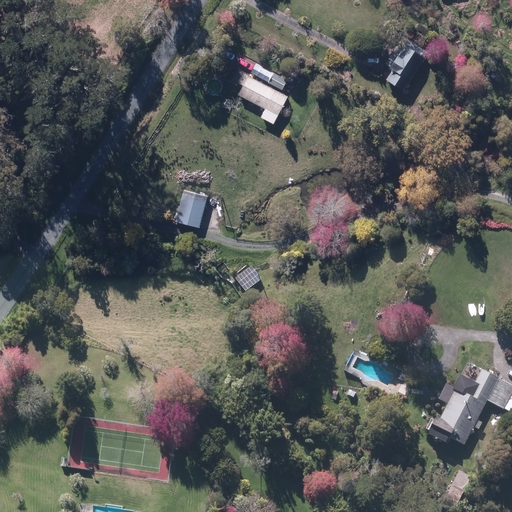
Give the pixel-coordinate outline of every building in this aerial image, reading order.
[(386,80),(403,91),(429,53),(422,49),(424,47),(411,38),(409,42),(403,37),(385,64),(393,70),(386,80)] [(471,74),(478,79),(482,74),(475,68),(471,74)] [(238,95),(278,116),(288,97),(244,74),(239,84),(243,86),(238,95)] [(176,222),(200,228),(208,197),(184,191),(176,222)] [(234,277),(246,292),(261,281),(249,265),(234,277)] [(449,440),(464,447),(487,403),(503,411),(511,394),(511,387),(482,372),(475,385),(460,377),(454,389),(447,385),(439,401),(448,406),(440,420),(437,419),(435,423),(431,421),(426,431),(429,433),(428,436),(446,446),(449,440)] [(470,381),(473,382),(476,380),(477,377),(475,374),(471,373),(469,376),(468,379),(470,381)] [(413,386),(404,381),(396,396),(406,401),(413,386)] [(444,502),(456,509),(471,479),(466,476),(468,473),(462,471),(461,473),(459,472),(444,502)]
